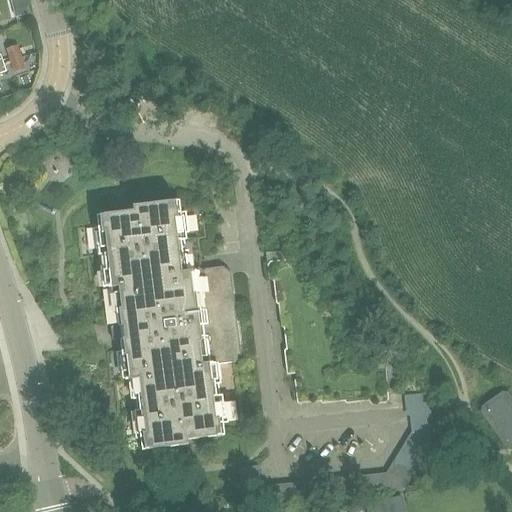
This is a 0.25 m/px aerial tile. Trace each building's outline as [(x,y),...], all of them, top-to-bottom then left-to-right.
[(7,49),(11,61),(21,58),(17,46),(7,49)] [(25,70),(21,58),(11,61),(15,73),(25,70)] [(189,271),(180,200),(134,206),(134,211),(97,216),(106,289),(114,289),(119,324),(114,325),(116,344),(119,344),(121,344),(126,382),(134,381),(142,452),(189,446),(188,441),(225,437),(216,365),(235,362),(241,355),(231,273),(223,267),(205,269),(189,271)] [(347,404),(369,402),(369,403),(372,406),(386,404),(389,401),(386,376),(339,381),(334,343),(328,344),(322,300),(317,300),(313,258),(270,262),(267,265),(269,280),(272,282),(273,282),(276,304),(278,305),(281,327),(283,329),(283,328),(286,349),(285,349),(284,351),(286,375),(288,376),(295,375),(296,380),(295,380),(294,382),(297,404),(297,405),(320,402),(320,403),(322,405),(345,402),(345,403),(347,404)] [(422,393),(405,394),(407,414),(411,413),(412,429),(387,471),(261,484),(258,463),(238,465),(241,489),(259,488),(261,505),(405,488),(435,437),(432,412),(425,401),(423,401),(422,393)] [(511,399),(508,394),(502,393),(482,408),(481,414),(507,449),(511,449),(511,399)]
